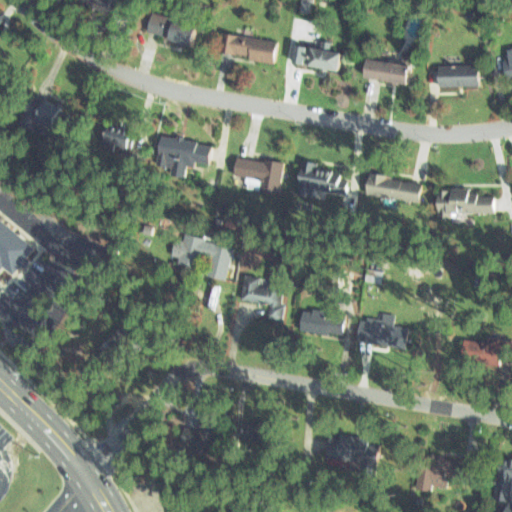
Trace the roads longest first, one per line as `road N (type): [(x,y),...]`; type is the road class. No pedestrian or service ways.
road 1 (residential): [(511,125),(403,128),(152,84),(68,45),(18,0)]
road 2 (residential): [(511,418),(184,361),(85,474)]
road 3 (primary): [(108,511),(63,445),(0,380)]
